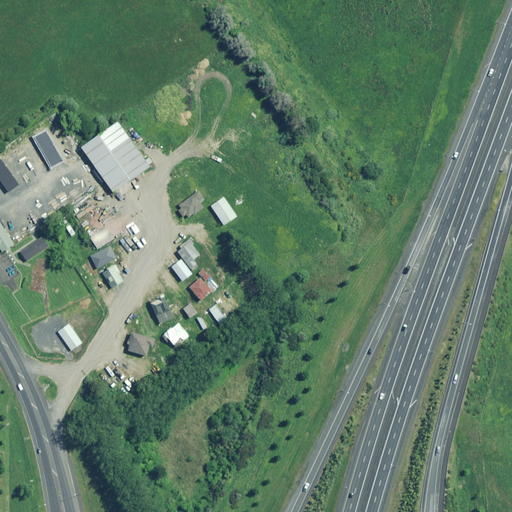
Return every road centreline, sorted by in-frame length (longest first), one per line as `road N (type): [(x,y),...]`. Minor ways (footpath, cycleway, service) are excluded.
road 1 (motorway): [(294,511),(511,37)]
road 2 (motorway): [(349,511),(511,48)]
road 3 (motorway): [(511,108),(445,283),(373,511)]
road 4 (motorway): [(511,174),(441,442),(431,511)]
road 5 (secondary): [(53,471),(0,336)]
